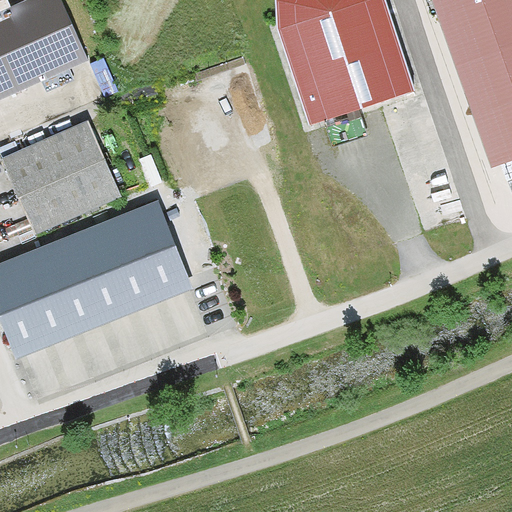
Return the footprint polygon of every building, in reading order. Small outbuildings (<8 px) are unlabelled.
[(0,0),(0,97),(87,60),(61,0),(16,0),(10,2),(8,0),(0,0)] [(285,42),(312,131),(418,97),(390,0),(283,0),(280,7),(285,42)] [(511,0),(435,0),(494,162),(511,155),(511,0)] [(85,115),(1,153),(36,231),(120,194),(85,115)] [(159,197),(0,259),(0,313),(16,354),(193,284),(159,197)]
